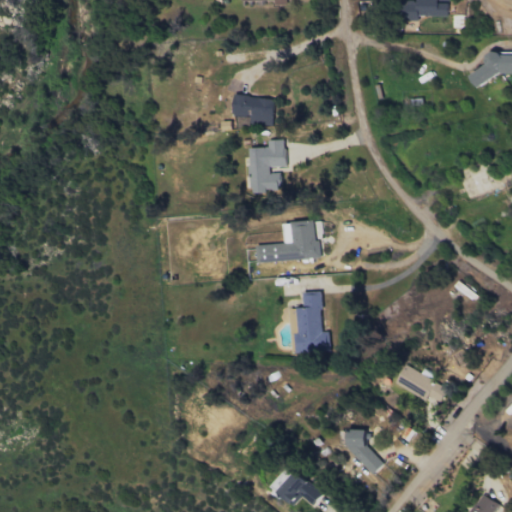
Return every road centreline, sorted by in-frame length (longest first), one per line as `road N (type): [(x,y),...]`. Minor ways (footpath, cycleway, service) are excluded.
road 1 (residential): [(511,290),(420,218),(379,160),(362,118),(346,0)]
road 2 (residential): [(399,511),(511,364)]
